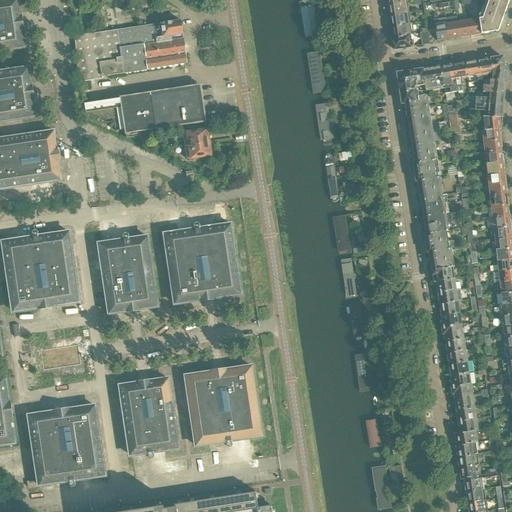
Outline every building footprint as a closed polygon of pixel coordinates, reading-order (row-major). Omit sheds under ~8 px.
[(24,33),(24,32),(23,32),(24,31),(23,31),(23,27),(24,27),(22,19),(21,19),(21,15),(21,14),(21,15),(20,14),(21,14),(21,13),(20,13),(19,4),(20,4),(19,4),(19,3),(20,3),(19,2),(18,0),(10,0),(4,1),(4,0),(3,0),(3,1),(2,0),(2,1),(0,1),(0,51),(9,50),(10,50),(11,49),(11,50),(11,49),(20,48),(20,49),(21,49),(20,48),(21,48),(21,49),(22,49),(22,48),(25,47),(25,44),(26,44),(26,43),(25,43),(25,42),(23,33),(24,33)] [(493,0),(489,0),(486,9),(504,15),(508,5),(493,0)] [(389,16),(390,16),(409,13),(407,2),(389,5),(389,8),(387,9),(389,16)] [(306,11),(310,32),(312,34),(315,33),(316,31),(313,10),(311,8),(308,9),(306,11)] [(486,9),(483,18),(501,25),(504,15),(486,9)] [(389,19),(390,27),(410,24),(409,13),(390,16),(391,19),(389,19)] [(457,16),(445,18),(449,39),(460,37),(458,22),(457,16)] [(435,26),(436,34),(436,36),(437,41),(449,39),(445,18),(434,20),(435,26)] [(501,25),(483,18),(480,19),(483,34),(498,31),(501,25)] [(480,19),(469,21),(471,36),(483,34),(480,19)] [(175,66),(187,64),(186,55),(181,20),(161,23),(161,24),(155,25),(155,24),(154,24),(154,25),(148,26),(148,25),(147,26),(140,27),(133,28),(132,28),(126,29),(125,29),(119,30),(118,30),(111,31),(110,31),(104,32),(103,32),(103,33),(97,34),(97,33),(96,33),(96,34),(90,35),(90,34),(89,34),(89,35),(83,36),(83,35),(75,37),(79,82),(103,79),(103,77),(172,66),(172,68),(175,67),(175,66)] [(469,21),(458,22),(460,37),(471,36),(469,21)] [(392,37),(392,38),(412,35),(410,24),(390,27),(391,34),(393,34),(394,37),(392,37)] [(427,32),(422,33),(423,34),(421,34),(423,45),(429,44),(428,36),(427,32)] [(436,36),(436,34),(435,34),(436,34),(428,36),(429,44),(433,43),(436,36)] [(412,35),(392,38),(394,49),(414,46),(412,35)] [(490,79),(490,80),(506,81),(507,79),(508,71),(507,64),(504,64),(503,57),(479,60),(482,76),(492,74),(492,78),(490,78),(490,79)] [(314,61),(317,82),(319,84),(322,83),(324,81),(321,60),(318,59),(315,59),(314,61)] [(476,77),(482,76),(479,60),(465,63),(467,78),(468,83),(477,82),(476,77)] [(462,79),(467,78),(465,63),(453,65),(458,92),(463,91),(462,79)] [(445,94),(458,92),(453,65),(441,66),(444,87),(445,94)] [(425,89),(444,87),(441,66),(422,69),(425,85),(425,89)] [(417,87),(425,85),(422,69),(397,73),(401,94),(418,91),(417,90),(417,87)] [(483,85),(483,93),(487,93),(488,92),(505,93),(506,81),(490,80),(488,80),(487,85),(483,85)] [(150,94),(156,129),(206,122),(202,91),(201,90),(200,85),(150,93),(150,94)] [(418,97),(418,91),(401,94),(402,104),(406,103),(407,110),(427,106),(426,100),(424,100),(423,96),(418,97)] [(476,97),(475,104),(503,105),(505,93),(488,92),(487,93),(483,93),(482,98),(476,97)] [(156,129),(150,94),(84,104),(86,113),(107,123),(114,122),(116,131),(125,130),(126,138),(140,136),(151,134),(156,133),(157,133),(156,129)] [(457,106),(447,107),(448,113),(453,112),(457,106),(462,106),(461,103),(456,103),(457,106)] [(487,111),(486,117),(502,117),(503,105),(475,104),(475,110),(487,111)] [(429,117),(427,106),(407,110),(410,128),(435,124),(434,117),(429,117)] [(322,114),(325,134),(327,136),(330,136),(332,133),(329,112),(326,111),(323,111),(322,114)] [(449,122),(451,135),(461,133),(460,126),(457,127),(457,116),(449,117),(449,122)] [(482,125),(482,131),(499,129),(501,129),(501,125),(502,125),(502,117),(486,117),(483,117),(484,125),(482,125)] [(435,124),(410,128),(413,145),(433,142),(441,141),(438,123),(435,124)] [(0,136),(0,188),(64,181),(58,129),(0,136)] [(183,133),(185,146),(209,142),(209,138),(210,135),(210,132),(208,130),(207,129),(183,133)] [(482,131),(484,142),(502,140),(501,133),(499,133),(499,129),(482,131)] [(151,134),(140,136),(142,146),(157,151),(157,143),(152,142),(151,134)] [(484,142),(485,153),(501,151),(501,147),(502,147),(502,140),(484,142)] [(209,142),(185,146),(187,159),(211,155),(211,154),(213,152),(212,149),(210,147),(209,142)] [(435,160),(433,142),(413,145),(415,163),(435,160)] [(485,153),(486,163),(504,161),(503,154),(502,154),(501,151),(485,153)] [(435,160),(415,163),(414,163),(416,181),(418,181),(438,178),(440,178),(437,159),(435,160)] [(330,164),(333,185),(335,187),(338,186),(340,184),(337,163),(334,161),(331,162),(330,164)] [(486,163),(487,174),(504,172),(503,169),(505,168),(504,161),(486,163)] [(487,174),(489,185),(507,183),(506,176),(504,176),(504,172),(487,174)] [(441,196),(438,178),(418,181),(421,199),(441,196)] [(489,185),(483,186),(484,197),(490,196),(506,194),(506,190),(507,190),(507,183),(489,185)] [(490,196),(491,207),(509,205),(508,197),(507,198),(506,194),(490,196)] [(446,195),(441,196),(421,199),(424,216),(444,213),(449,213),(446,195)] [(491,207),(492,218),(509,216),(508,212),(510,212),(509,205),(491,207)] [(447,231),(444,213),(424,216),(427,234),(444,231),(445,232),(447,231)] [(492,218),(494,228),(511,226),(511,219),(509,219),(509,216),(492,218)] [(338,221),(342,241),(344,243),(347,242),(349,240),(345,219),(343,218),(340,218),(338,221)] [(467,232),(473,231),(472,220),(471,220),(466,221),(465,221),(465,223),(466,228),(467,232)] [(494,228),(495,239),(511,237),(511,234),(511,233),(511,229),(511,226),(494,228)] [(446,241),(445,232),(444,231),(427,234),(425,234),(427,253),(429,252),(447,249),(449,249),(454,248),(453,240),(446,241)] [(495,239),(496,250),(511,248),(511,240),(511,241),(511,237),(495,239)] [(511,248),(496,250),(497,261),(511,259),(511,248)] [(452,267),(449,249),(447,249),(429,252),(432,270),(452,267)] [(511,259),(497,261),(499,272),(511,270),(511,259)] [(346,270),(350,291),(352,292),(355,292),(357,289),(353,269),(351,267),(348,268),(346,270)] [(453,267),(452,267),(432,270),(433,275),(432,276),(433,280),(434,281),(434,282),(437,282),(454,279),(453,267)] [(511,270),(499,272),(500,283),(511,281),(511,270)] [(456,290),(454,279),(437,282),(437,286),(436,287),(437,291),(438,292),(437,293),(438,293),(456,290)] [(511,281),(500,283),(501,293),(511,292),(511,281)] [(218,284),(141,296),(145,320),(189,313),(194,343),(202,342),(212,407),(237,403),(218,284)] [(439,294),(437,295),(438,299),(439,300),(440,304),(458,302),(462,301),(460,289),(456,290),(438,293),(439,294)] [(511,292),(501,293),(503,305),(511,303),(511,292)] [(27,316),(26,317),(29,337),(30,337),(31,344),(30,344),(31,351),(32,351),(33,356),(32,356),(33,363),(34,363),(35,370),(37,369),(41,396),(39,396),(43,423),(86,416),(78,363),(83,362),(78,330),(86,328),(86,326),(91,325),(91,328),(99,326),(99,324),(104,323),(104,326),(112,324),(112,322),(117,321),(117,324),(125,322),(125,320),(131,319),(128,300),(122,301),(121,299),(113,300),(113,303),(109,303),(108,301),(100,302),(100,305),(96,305),(95,303),(87,304),(87,307),(82,307),(82,305),(74,306),(74,308),(69,309),(69,307),(61,308),(61,310),(56,311),(56,309),(31,313),(30,313),(29,314),(28,314),(27,315),(27,316)] [(460,313),(458,302),(440,304),(440,305),(439,306),(440,310),(441,311),(442,316),(460,313)] [(501,305),(503,316),(511,314),(511,303),(503,305),(501,305)] [(352,308),(356,329),(358,330),(361,330),(363,327),(359,307),(357,305),(354,306),(352,308)] [(462,325),(460,313),(442,316),(443,321),(441,322),(442,326),(444,326),(443,327),(443,328),(462,325)] [(511,314),(503,316),(504,327),(511,325),(511,314)] [(463,337),(462,325),(443,328),(444,328),(443,329),(443,333),(445,334),(446,340),(446,341),(464,338),(463,337)] [(464,342),(464,338),(446,341),(446,342),(445,343),(445,347),(447,348),(448,353),(466,350),(464,342)] [(467,362),(466,350),(448,353),(448,354),(447,355),(447,359),(449,360),(450,365),(467,362)] [(504,371),(509,371),(511,370),(511,359),(508,360),(502,360),(504,371)] [(361,363),(364,384),(366,386),(369,385),(371,383),(368,362),(365,360),(362,361),(361,363)] [(469,373),(467,362),(450,365),(448,366),(449,370),(451,371),(451,376),(469,373)] [(471,385),(469,373),(451,376),(452,381),(451,382),(451,386),(453,386),(452,387),(453,388),(471,385)] [(473,396),(471,385),(453,388),(452,389),(453,393),(454,394),(455,399),(473,396)] [(92,430),(45,437),(46,445),(48,444),(49,451),(47,451),(48,458),(50,458),(51,464),(49,464),(50,471),(52,471),(53,477),(51,477),(53,491),(61,490),(61,488),(66,487),(67,489),(74,488),(74,486),(80,485),(80,487),(87,486),(87,484),(93,483),(93,485),(100,484),(100,482),(165,472),(165,471),(180,469),(181,471),(246,461),(239,420),(174,430),(176,447),(163,449),(154,392),(113,398),(122,456),(97,460),(92,430)] [(474,407),(473,396),(455,399),(456,403),(454,405),(455,408),(457,409),(457,410),(474,407)] [(476,419),(474,407),(457,410),(457,415),(456,416),(457,420),(458,421),(458,422),(476,419)] [(369,417),(372,438),(374,439),(377,439),(379,437),(376,416),(374,414),(371,415),(369,417)] [(478,430),(476,419),(458,422),(459,422),(457,424),(458,428),(460,428),(460,433),(475,431),(478,430)] [(477,442),(475,431),(460,433),(457,433),(457,434),(454,436),(455,440),(456,441),(457,446),(477,442)] [(478,450),(477,442),(457,446),(457,447),(456,448),(457,451),(458,452),(458,457),(475,454),(474,450),(478,450)] [(476,465),(475,454),(458,457),(459,462),(458,463),(459,466),(460,467),(460,468),(476,465)] [(391,474),(402,472),(400,465),(390,467),(391,474)] [(462,479),(465,478),(470,478),(470,480),(479,479),(476,465),(460,468),(461,472),(460,474),(460,477),(462,478),(462,479)] [(378,474),(381,494),(383,496),(386,496),(388,493),(385,472),(382,471),(379,471),(378,474)] [(482,478),(479,479),(470,480),(470,478),(465,478),(466,486),(465,487),(466,490),(467,491),(484,488),(483,487),(482,478)] [(485,499),(484,488),(467,491),(467,493),(466,494),(467,497),(468,498),(468,502),(485,499)] [(259,491),(128,511),(124,511),(272,511),(271,505),(262,507),(261,504),(261,502),(259,491)] [(475,511),(487,510),(485,499),(468,502),(469,507),(468,509),(469,511),(475,511)]
